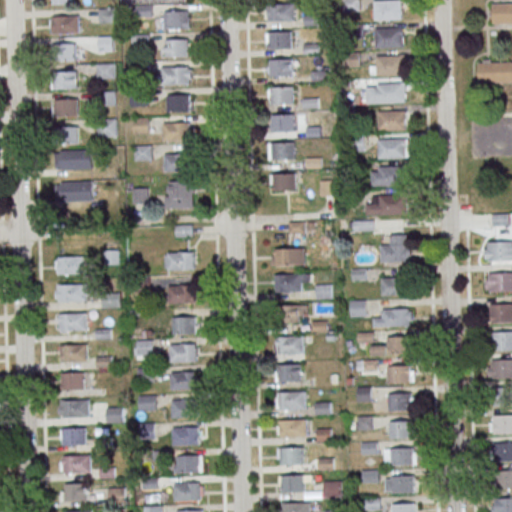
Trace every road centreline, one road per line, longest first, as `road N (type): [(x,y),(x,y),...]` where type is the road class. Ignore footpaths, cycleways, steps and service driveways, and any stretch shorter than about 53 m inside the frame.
road 1 (residential): [(455,511),(440,0)]
road 2 (residential): [(241,511),(226,0)]
road 3 (residential): [(26,511),(11,0)]
